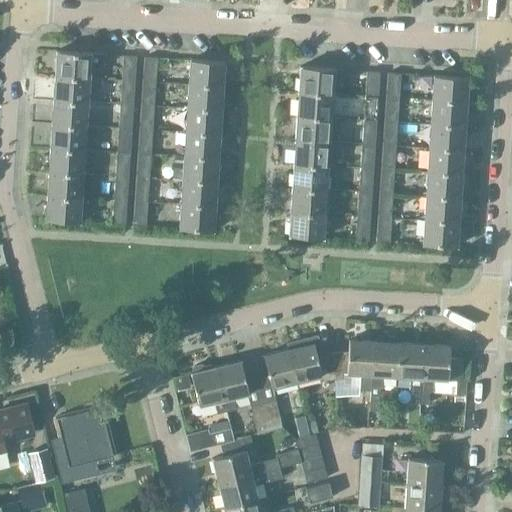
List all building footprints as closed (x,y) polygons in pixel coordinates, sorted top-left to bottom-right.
[(57,51),(55,75),(89,77),(90,65),(103,66),(104,54),(91,53),(57,51)] [(144,57),(143,72),(156,73),(157,58),(144,57)] [(190,59),(189,84),(222,86),(224,62),(190,59)] [(123,64),(122,79),(135,80),(136,65),(123,64)] [(300,66),(299,91),(333,93),(334,69),(300,66)] [(388,73),(387,88),(399,89),(400,73),(388,73)] [(55,75),(54,99),(88,101),(89,88),(101,89),(102,78),(89,77),(55,75)] [(434,75),(432,100),(466,102),(467,78),(434,75)] [(366,80),(365,95),(378,96),(379,81),(366,80)] [(143,81),(142,96),(155,97),(156,82),(143,81)] [(189,84),(187,108),(221,110),(222,86),(189,84)] [(122,88),(120,103),(133,104),(134,89),(122,88)] [(299,91),(297,115),(331,117),(333,93),(299,91)] [(365,95),(364,119),(377,120),(378,96),(365,95)] [(386,97),(385,112),(398,113),(399,97),(386,97)] [(54,99),(52,123),(86,125),(88,101),(54,99)] [(432,100),(430,124),(464,126),(466,102),(432,100)] [(89,101),(89,113),(107,114),(107,101),(89,101)] [(141,105),(140,120),(153,121),(154,106),(141,105)] [(187,108),(186,132),(219,134),(221,110),(187,108)] [(120,112),(119,127),(132,128),(133,113),(120,112)] [(297,115),(296,139),(330,141),(331,128),(340,129),(341,118),(331,117),(297,115)] [(364,119),(362,143),(375,144),(377,120),(364,119)] [(384,121),(383,136),(396,137),(397,121),(384,121)] [(52,123),(51,147),(85,149),(86,136),(97,137),(98,126),(86,125),(52,123)] [(430,124),(429,148),(463,150),(464,126),(430,124)] [(139,129),(139,144),(152,145),(153,130),(139,129)] [(186,132),(184,156),(218,158),(219,134),(186,132)] [(118,136),(117,151),(130,152),(131,137),(118,136)] [(296,139),(294,163),(328,165),(330,141),(296,139)] [(383,145),(382,160),(395,161),(396,145),(383,145)] [(51,147),(49,171),(83,173),(85,149),(51,147)] [(429,148),(427,172),(461,174),(463,150),(429,148)] [(362,152),(361,167),(373,168),(374,153),(362,152)] [(138,153),(136,177),(150,178),(151,154),(138,153)] [(184,156),(183,180),(216,182),(218,158),(184,156)] [(117,160),(116,175),(129,176),(130,161),(117,160)] [(294,163),(293,187),(327,189),(328,175),(334,176),(335,166),(328,165),(294,163)] [(361,167),(359,191),(372,192),(373,168),(361,167)] [(381,169),(380,184),(393,185),(394,169),(381,169)] [(49,171),(47,195),(93,198),(95,174),(83,174),(83,173),(49,171)] [(427,172),(426,196),(460,198),(461,174),(427,172)] [(136,177),(135,192),(149,193),(150,178),(136,177)] [(183,180),(181,204),(215,206),(216,182),(183,180)] [(115,184),(114,199),(127,200),(128,185),(115,184)] [(293,187),(291,211),(325,213),(327,189),(293,187)] [(380,193),(379,208),(392,209),(393,193),(380,193)] [(47,195),(46,220),(80,222),(81,209),(92,209),(93,198),(47,195)] [(426,196),(424,220),(458,222),(460,198),(426,196)] [(358,200),(357,215),(370,216),(371,201),(358,200)] [(135,201),(134,216),(147,217),(148,202),(135,201)] [(181,204),(180,228),(189,229),(213,230),(215,206),(181,204)] [(113,208),(112,223),(126,224),(127,209),(113,208)] [(291,211),(289,235),(299,236),(324,237),(325,213),(291,211)] [(378,217),(377,232),(390,233),(391,217),(378,217)] [(424,220),(423,244),(432,245),(457,246),(458,222),(424,220)] [(357,224),(356,239),(369,240),(370,225),(357,224)] [(297,346),(288,349),(297,383),(321,377),(322,381),(335,380),(332,353),(322,353),(317,335),(296,341),(297,346)] [(349,351),(332,353),(335,380),(347,379),(347,373),(361,374),(360,390),(363,390),(371,390),(371,388),(374,341),(349,339),(349,351)] [(374,341),(371,388),(380,388),(382,388),(383,375),(397,376),(399,342),(374,341)] [(399,342),(397,376),(411,377),(410,390),(412,390),(411,403),(421,403),(424,344),(399,342)] [(424,344),(421,403),(428,404),(429,391),(433,392),(434,379),(447,379),(449,346),(424,344)] [(288,349),(264,355),(272,389),(297,383),(288,349)] [(240,361),(215,366),(226,412),(236,410),(233,398),(248,395),(240,361)] [(217,414),(226,412),(215,366),(205,369),(204,366),(201,364),(194,365),(192,368),(193,372),(191,372),(199,406),(214,402),(217,414)] [(370,402),(370,411),(378,411),(380,389),(380,388),(371,388),(371,390),(370,402)] [(272,389),(260,392),(269,431),(282,428),(275,399),(272,389)] [(260,392),(248,395),(250,405),(257,434),(269,431),(260,392)] [(0,452),(7,451),(3,436),(33,428),(27,403),(0,410),(0,452)] [(64,445),(53,448),(61,483),(96,475),(93,461),(113,456),(101,407),(57,418),(64,445)] [(305,415),(295,418),(299,437),(309,434),(306,423),(305,415)] [(217,432),(207,435),(210,446),(220,444),(234,440),(231,429),(217,432)] [(316,433),(295,439),(298,449),(319,444),(316,433)] [(234,440),(220,444),(223,455),(246,449),(245,446),(253,444),(251,437),(234,441),(234,440)] [(319,444),(298,450),(301,460),(321,455),(319,444)] [(47,448),(29,453),(36,482),(54,478),(47,448)] [(223,455),(212,458),(218,483),(280,467),(278,458),(277,458),(250,465),(246,449),(223,455)] [(298,449),(276,455),(277,458),(278,458),(280,467),(301,462),(301,461),(301,460),(298,450),(298,449)] [(361,455),(360,480),(380,481),(382,456),(361,455)] [(322,456),(301,461),(301,462),(304,471),(324,466),(322,456)] [(409,458),(407,483),(440,485),(442,460),(409,458)] [(280,467),(218,483),(225,507),(258,498),(255,485),(282,478),(280,467)] [(325,467),(304,472),(307,483),(327,477),(325,467)] [(359,495),(358,505),(379,507),(380,481),(360,480),(359,495)] [(40,482),(17,488),(21,502),(44,496),(40,482)] [(305,488),(309,503),(332,497),(328,482),(305,488)] [(407,483),(405,508),(438,510),(440,485),(407,483)] [(89,511),(84,488),(65,493),(69,511),(89,511)] [(261,511),(258,498),(225,507),(225,511),(261,511)] [(18,511),(16,502),(0,505),(0,511),(18,511)]
